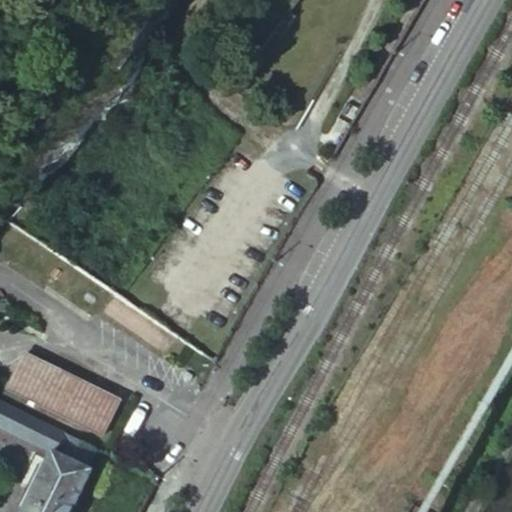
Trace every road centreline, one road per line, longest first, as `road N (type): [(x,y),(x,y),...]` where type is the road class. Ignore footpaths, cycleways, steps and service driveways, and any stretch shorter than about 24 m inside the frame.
road 1 (secondary): [(484,0),(235,430)]
road 2 (unclassified): [(235,430),(0,277)]
